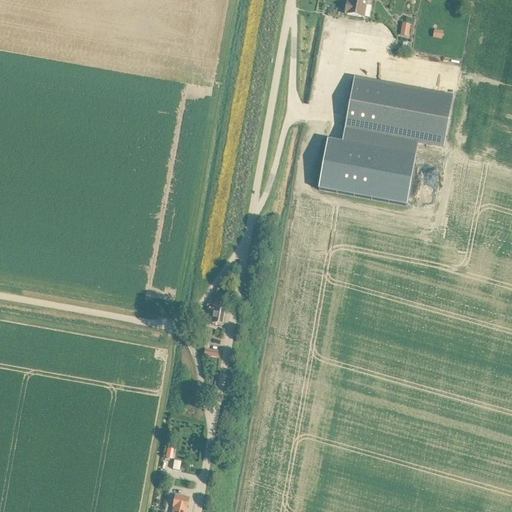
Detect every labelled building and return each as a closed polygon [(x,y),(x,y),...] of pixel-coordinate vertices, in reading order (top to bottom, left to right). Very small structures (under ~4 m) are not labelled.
[(364,18),(367,0),(349,0),(349,4),(347,4),(345,14),(347,15),(364,18)] [(408,38),(411,25),(403,24),(401,36),(408,38)] [(442,40),(443,32),(434,30),(433,38),(442,40)] [(444,148),(453,98),(354,80),(345,129),(444,148)] [(416,158),(328,141),(319,190),(407,207),(416,158)] [(223,326),(225,311),(209,308),(207,323),(212,324),(223,326)] [(209,350),(211,337),(215,337),(216,330),(203,328),(200,343),(202,343),(201,349),(209,350)] [(217,359),(218,352),(204,350),(203,357),(217,359)] [(187,510),(189,499),(176,496),(173,508),(187,510)]
